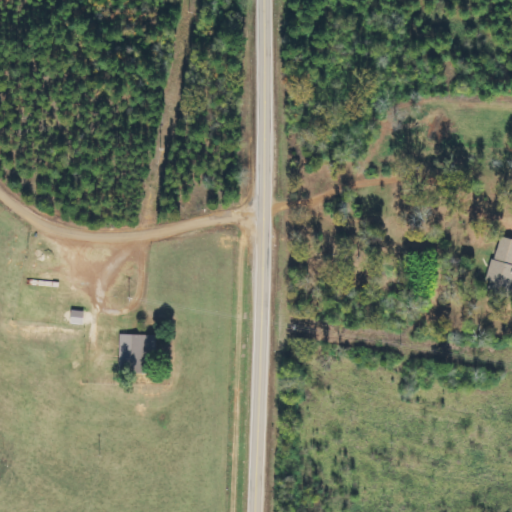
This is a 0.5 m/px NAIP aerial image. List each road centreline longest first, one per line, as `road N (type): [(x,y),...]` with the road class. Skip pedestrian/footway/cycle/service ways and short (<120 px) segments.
road 1 (tertiary): [(253,511),(257,0)]
road 2 (residential): [(259,228),(243,217),(113,238),(76,234),(40,221),(0,185)]
